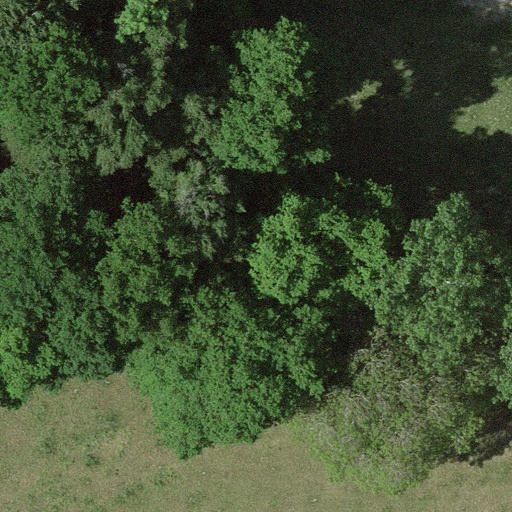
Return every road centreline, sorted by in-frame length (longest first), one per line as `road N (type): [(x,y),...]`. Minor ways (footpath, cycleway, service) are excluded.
road 1 (unclassified): [(226,218),(282,276),(346,318),(511,366)]
road 2 (track): [(168,0),(226,218)]
